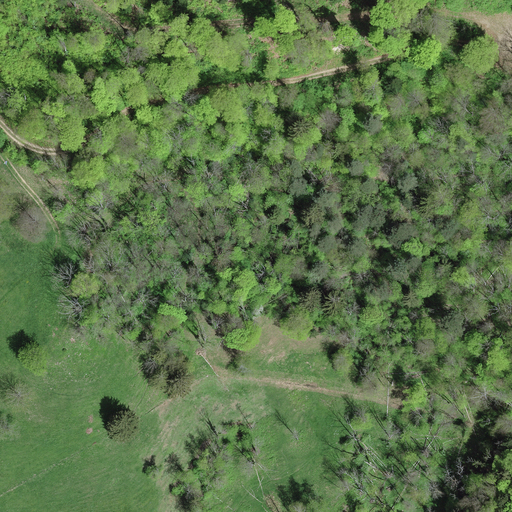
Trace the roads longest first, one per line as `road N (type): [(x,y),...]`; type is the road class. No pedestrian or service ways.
road 1 (track): [(0,125),(24,144),(68,152),(152,100),(331,74),(436,41),(511,46)]
road 2 (track): [(87,0),(123,26),(443,13),(511,36)]
